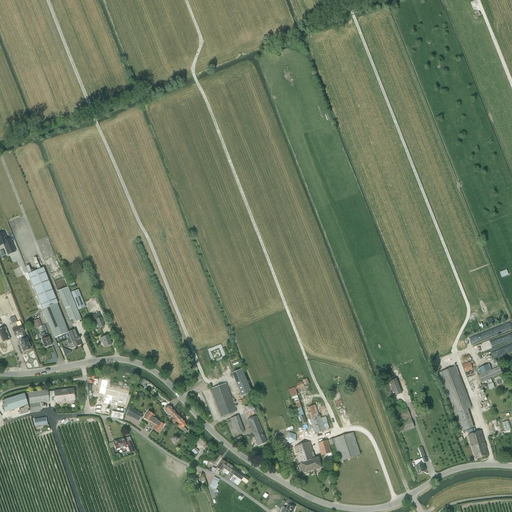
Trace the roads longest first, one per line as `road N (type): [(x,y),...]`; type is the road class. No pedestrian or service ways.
road 1 (track): [(338,432),(196,81),(201,43),(185,0)]
road 2 (track): [(380,0),(0,146)]
road 3 (track): [(456,357),(468,305),(348,0)]
road 4 (tertiary): [(82,363),(116,359),(154,371),(238,454),(314,499),(370,509),(410,494)]
road 5 (unknown): [(189,339),(93,114)]
road 6 (unclassified): [(269,511),(143,435)]
road 7 (track): [(87,413),(51,421),(81,511)]
